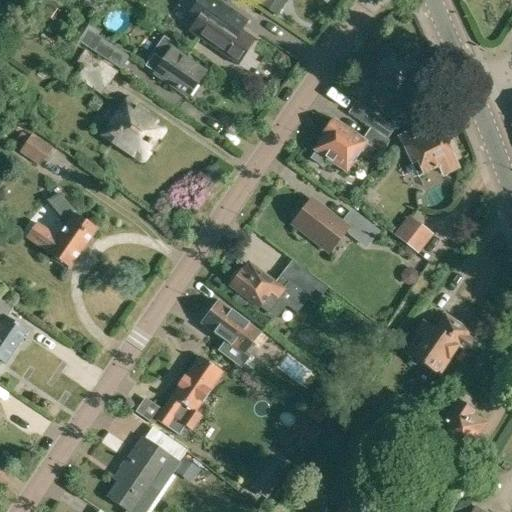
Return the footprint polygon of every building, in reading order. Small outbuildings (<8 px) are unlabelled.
[(190,33),(237,64),(253,41),(240,32),(247,22),(216,0),(197,0),(195,4),(203,9),(194,23),(195,25),(190,33)] [(262,0),(259,5),(274,15),(283,2),(280,0),(262,0)] [(77,43),(120,70),(129,57),(97,36),(98,33),(88,27),(77,43)] [(511,28),(502,40),(511,47),(511,28)] [(154,75),(186,98),(203,73),(171,51),(175,46),(163,37),(152,52),(143,66),(154,74),(154,75)] [(371,79),(397,97),(415,71),(389,52),(389,53),(380,47),(362,73),(371,78),(371,79)] [(76,62),(109,83),(116,72),(84,51),(76,62)] [(420,99),(409,92),(398,108),(409,115),(420,99)] [(136,161),(142,162),(147,155),(144,150),(152,138),(157,139),(163,131),(160,126),(134,108),(136,105),(127,99),(101,137),(136,161)] [(369,129),(388,141),(389,141),(395,130),(372,114),(364,125),(369,129)] [(401,122),(394,117),(389,125),(396,130),(401,122)] [(325,160),(345,174),(358,155),(367,160),(374,150),(380,154),(388,141),(369,129),(362,139),(334,120),(326,131),(327,132),(313,151),(314,152),(309,159),(320,167),(325,160)] [(399,139),(418,178),(437,169),(441,176),(444,177),(455,172),(456,168),(438,129),(415,140),(411,133),(399,139)] [(15,145),(22,149),(30,137),(23,133),(15,145)] [(19,153),(39,166),(52,148),(32,134),(30,137),(22,149),(19,153)] [(63,266),(69,270),(96,231),(74,216),(75,212),(59,193),(46,201),(66,226),(58,237),(36,222),(24,238),(47,254),(51,257),(50,259),(62,268),(63,266)] [(292,223),(329,253),(344,233),(364,248),(378,232),(349,210),(340,222),(311,199),(292,223)] [(393,235),(417,255),(432,234),(408,216),(393,235)] [(230,283),(232,285),(231,286),(259,308),(269,314),(278,300),(296,313),(303,304),(307,298),(311,300),(320,287),(308,278),(299,291),(286,281),(282,288),(278,284),(276,287),(248,265),(240,274),(237,272),(232,274),(229,279),(230,283)] [(406,283),(412,282),(415,278),(414,272),(409,269),(404,269),(400,274),(401,280),(406,283)] [(0,364),(1,364),(4,366),(27,333),(5,318),(12,308),(0,300),(0,364)] [(200,318),(201,323),(200,324),(225,343),(217,352),(240,369),(248,359),(243,355),(259,334),(217,302),(210,311),(205,311),(200,318)] [(405,356),(437,376),(456,346),(461,349),(466,352),(476,336),(444,315),(435,328),(423,321),(416,333),(418,334),(405,356)] [(156,421),(178,436),(184,428),(190,432),(200,416),(194,412),(221,373),(199,358),(185,378),(183,378),(177,388),(178,389),(156,421)] [(346,382),(357,367),(344,358),(333,373),(346,382)] [(321,391),(334,402),(342,393),(329,382),(321,391)] [(436,435),(465,454),(483,425),(470,416),(472,413),(456,403),(450,398),(430,431),(436,435)] [(325,416),(310,405),(304,413),(319,425),(325,416)] [(320,432),(302,417),(293,429),(302,436),(311,444),(320,432)] [(124,511),(145,511),(150,506),(145,503),(153,491),(148,488),(168,459),(140,440),(117,475),(120,478),(107,498),(126,511),(124,511)] [(197,468),(182,458),(173,471),(188,481),(197,468)] [(264,470),(250,490),(266,501),(279,481),(264,470)] [(442,511),(443,511),(452,511),(459,503),(470,482),(451,471),(438,494),(447,502),(442,511)] [(334,511),(355,511),(365,498),(349,489),(334,511)] [(464,511),(467,508),(459,503),(452,511),(464,511)]
